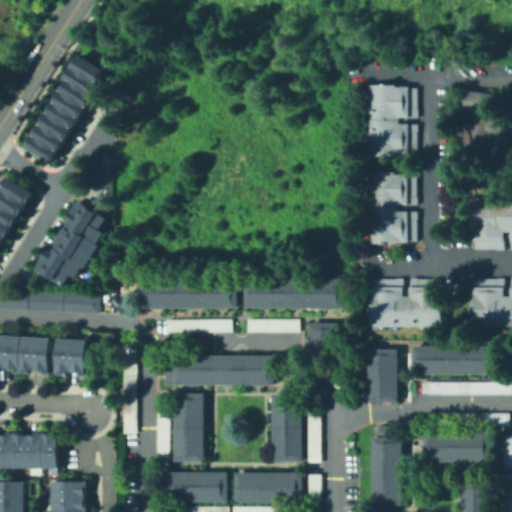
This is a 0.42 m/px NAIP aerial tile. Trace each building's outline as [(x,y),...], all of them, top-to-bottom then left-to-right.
[(102,84),(76,67),(84,55),(110,72),(102,84)] [(102,84),(95,95),(72,80),(69,78),(76,67),(102,84)] [(95,95),(98,97),(91,108),(65,91),(72,80),(95,95)] [(410,87),(410,88),(418,88),(418,117),(410,117),(410,118),(400,118),(400,124),(409,124),(409,125),(417,125),(417,153),(409,153),(409,155),(401,155),(397,155),(397,157),(371,157),(370,85),(397,85),(397,87),(410,87)] [(494,115),(486,153),(466,149),(473,113),(459,110),(463,90),(490,95),(486,113),(494,115)] [(84,119),(58,102),(65,91),(91,108),(84,119)] [(77,130),(51,113),(58,102),(84,119),(77,130)] [(70,141),(44,124),(51,113),(77,130),(70,141)] [(63,152),(37,135),(44,124),(70,141),(63,152)] [(56,163),(30,146),(37,135),(63,152),(56,163)] [(409,174),(409,175),(417,175),(417,205),(409,205),(400,205),(400,211),(409,211),(409,212),(417,212),(417,241),(409,241),(409,242),(400,242),(400,243),(396,243),(396,244),(370,244),(370,172),(396,172),(396,174),(409,174)] [(35,193),(9,177),(2,188),(28,204),(35,193)] [(28,204),(2,188),(0,191),(0,202),(21,215),(28,204)] [(21,215),(0,202),(0,217),(14,226),(21,215)] [(102,230),(76,214),(74,213),(82,202),(109,219),(102,230)] [(511,232),(506,232),(506,241),(505,241),(505,249),(477,249),(477,241),(475,241),(475,232),(475,229),(473,229),(473,202),(511,202),(511,232)] [(70,225),(76,214),(102,230),(106,232),(98,244),(70,225)] [(14,226),(0,217),(0,232),(8,237),(14,226)] [(95,257),(62,236),(70,225),(98,244),(102,246),(95,257)] [(8,237),(0,232),(0,248),(1,249),(8,237)] [(62,236),(95,257),(88,268),(85,267),(55,247),(62,236)] [(47,258),(54,246),(55,247),(85,267),(78,278),(74,275),(47,258)] [(47,258),(74,275),(67,286),(40,269),(47,258)] [(136,308),(137,277),(239,278),(239,308),(136,308)] [(245,308),(246,278),(348,278),(348,309),(245,308)] [(374,287),(375,287),(375,279),(405,279),(405,287),(405,296),(411,296),(411,287),(412,287),(412,279),(441,280),(441,288),(442,288),(442,297),(442,300),(444,300),(444,327),(372,326),(372,300),(374,300),(374,287)] [(475,287),(476,287),(476,279),(506,279),(506,287),(506,296),(511,296),(511,326),(473,326),(473,300),(475,300),(475,287)] [(0,309),(0,291),(101,296),(100,314),(0,309)] [(167,333),(167,319),(233,320),(233,333),(167,333)] [(248,333),(248,319),(301,320),(301,333),(248,333)] [(310,323),(340,323),(340,359),(310,359),(310,323)] [(0,335),(49,339),(47,373),(40,373),(40,371),(25,370),(25,372),(11,371),(11,369),(0,368),(0,335)] [(86,340),(84,375),(76,374),(76,372),(62,371),(62,373),(54,373),(56,339),(86,340)] [(413,346),(511,346),(511,374),(413,374),(413,346)] [(369,403),(369,349),(400,349),(400,403),(369,403)] [(173,385),(173,354),(276,355),(276,386),(173,385)] [(138,434),(125,434),(125,355),(138,355),(138,434)] [(511,395),(422,395),(422,382),(511,382),(511,395)] [(156,460),(156,393),(171,393),(171,460),(156,460)] [(175,461),(176,394),(207,394),(206,461),(175,461)] [(274,462),(274,394),(305,395),(304,462),(274,462)] [(322,462),(309,462),(309,395),(322,395),(322,462)] [(431,413),(510,413),(510,426),(431,426),(431,413)] [(377,437),(377,426),(399,427),(399,438),(403,438),(402,505),(372,504),(373,437),(377,437)] [(18,433),(18,436),(35,436),(35,433),(48,433),(48,435),(57,435),(58,467),(0,467),(0,436),(6,436),(6,433),(18,433)] [(493,463),(424,462),(424,433),(493,433),(493,463)] [(511,434),(501,434),(502,467),(511,467),(511,434)] [(162,473),(230,472),(230,503),(162,503),(162,473)] [(236,473),(304,473),(304,503),(236,504),(236,473)] [(319,473),(307,474),(308,499),(320,498),(319,473)] [(504,511),(503,474),(511,474),(511,511),(504,511)] [(0,511),(0,481),(23,482),(23,511),(0,511)] [(89,481),(89,489),(87,489),(87,503),(89,503),(89,511),(53,511),(53,481),(89,481)] [(462,511),(463,482),(494,483),(493,511),(462,511)]
